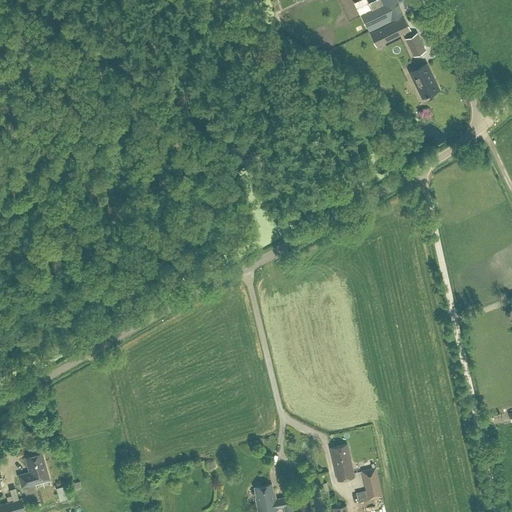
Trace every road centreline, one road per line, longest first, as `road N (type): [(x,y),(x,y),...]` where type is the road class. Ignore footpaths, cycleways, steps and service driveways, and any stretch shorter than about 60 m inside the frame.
road 1 (unclassified): [(0,402),(420,168)]
road 2 (unclassified): [(497,511),(420,168)]
road 3 (unclassified): [(485,122),(427,0)]
